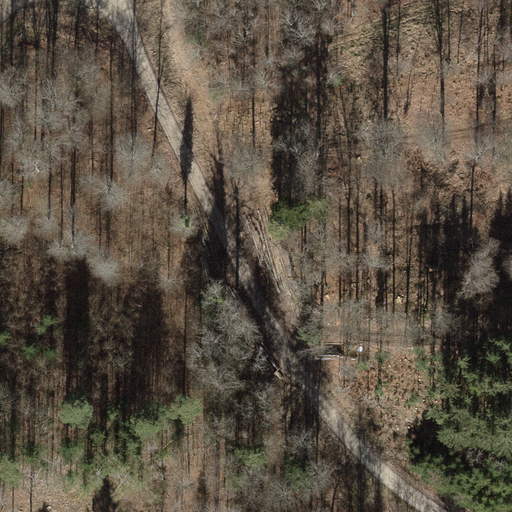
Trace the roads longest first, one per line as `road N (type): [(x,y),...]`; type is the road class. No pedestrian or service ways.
road 1 (track): [(100,0),(301,374),(379,473),(443,511)]
road 2 (track): [(164,0),(239,204),(238,250)]
